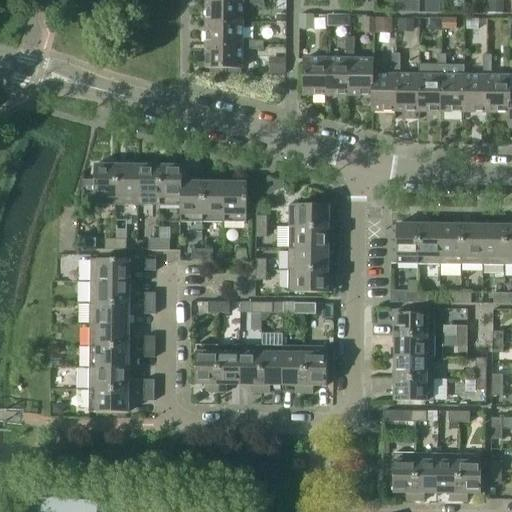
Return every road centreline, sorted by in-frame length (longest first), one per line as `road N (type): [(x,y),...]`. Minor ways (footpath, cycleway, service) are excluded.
road 1 (residential): [(354,161),(355,423),(182,422),(166,404),(167,267)]
road 2 (residential): [(35,73),(354,161)]
road 3 (residential): [(354,161),(511,176)]
